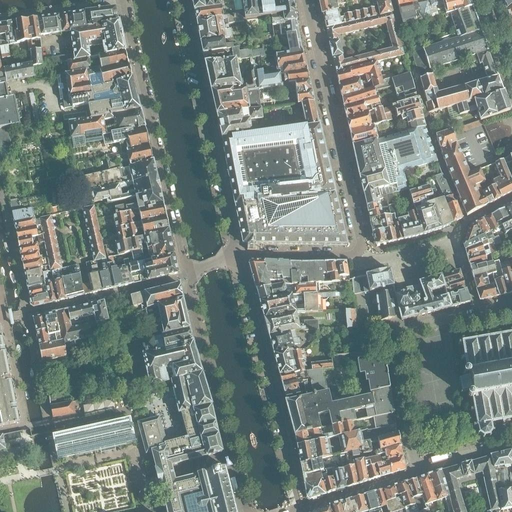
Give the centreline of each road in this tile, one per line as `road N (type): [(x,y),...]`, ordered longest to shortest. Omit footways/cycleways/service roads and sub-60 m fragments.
road 1 (residential): [(236,257),(361,248),(305,0)]
road 2 (residential): [(0,166),(27,314),(186,277)]
road 3 (residential): [(123,0),(185,272)]
road 4 (residential): [(236,257),(182,0)]
road 5 (residential): [(186,277),(246,511)]
road 6 (residential): [(478,312),(390,336),(415,472)]
road 7 (residential): [(294,475),(236,257)]
road 8 (residential): [(0,431),(26,426),(5,317)]
road 9 (residential): [(123,0),(0,19)]
